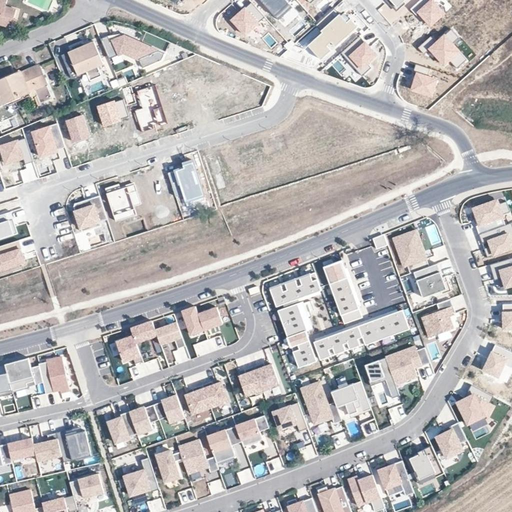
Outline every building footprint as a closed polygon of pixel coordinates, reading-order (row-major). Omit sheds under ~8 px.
[(6,5),(7,0),(0,0),(0,24),(12,27),(15,15),(4,13),(6,5)] [(260,0),(279,19),(292,7),(287,3),(290,0),(260,0)] [(432,0),(420,0),(411,9),(416,14),(418,12),(421,16),(431,26),(445,13),(432,0)] [(243,9),(231,20),(245,35),(257,24),(256,23),(264,16),(252,3),(247,8),(246,6),(243,9)] [(15,15),(17,9),(6,5),(4,13),(15,15)] [(343,18),(335,10),(317,26),(322,32),(308,45),(322,59),(358,26),(351,18),(347,22),(343,18)] [(458,37),(451,29),(446,35),(444,33),(435,42),(431,37),(419,48),(426,55),(431,50),(434,54),(445,66),(451,61),(457,68),(467,59),(452,43),(458,37)] [(114,49),(106,52),(110,60),(125,53),(139,60),(143,68),(162,60),(164,53),(125,36),(111,43),(114,49)] [(359,36),(341,53),(363,76),(372,68),(368,64),(377,55),(367,44),(359,36)] [(105,65),(95,41),(85,45),(63,55),(72,77),(87,71),(90,81),(107,73),(103,65),(105,65)] [(430,69),(416,64),(414,70),(417,71),(415,76),(411,90),(432,97),(439,79),(428,75),(430,69)] [(53,98),(39,65),(21,72),(12,76),(0,80),(0,103),(1,103),(2,104),(34,90),(40,104),(53,98)] [(129,84),(126,77),(118,81),(121,87),(129,84)] [(165,122),(153,85),(137,91),(142,107),(135,109),(141,130),(156,125),(165,122)] [(128,116),(122,100),(116,102),(116,100),(97,106),(104,127),(117,123),(123,121),(121,118),(128,116)] [(83,114),(65,120),(73,143),(83,139),(91,137),(83,114)] [(58,123),(32,132),(39,157),(53,152),(66,148),(58,123)] [(33,161),(25,139),(20,140),(19,138),(0,145),(0,149),(6,166),(20,160),(25,159),(26,163),(33,161)] [(204,196),(194,161),(183,164),(185,168),(182,169),(177,170),(186,201),(204,196)] [(154,176),(144,179),(155,214),(173,208),(163,177),(158,179),(155,179),(154,176)] [(106,188),(107,192),(120,189),(119,184),(106,188)] [(120,189),(107,192),(116,221),(137,215),(135,206),(140,205),(134,184),(124,187),(120,189)] [(88,200),(75,204),(73,209),(80,229),(102,224),(101,220),(107,219),(100,196),(88,200)] [(477,226),(480,235),(506,225),(502,214),(511,211),(507,201),(488,208),(487,206),(478,209),(480,215),(476,216),(480,225),(477,226)] [(0,238),(18,233),(15,223),(13,218),(8,220),(6,213),(0,215),(0,238)] [(511,248),(511,222),(506,225),(480,235),(483,243),(489,241),(491,246),(486,248),(489,257),(511,248)] [(415,272),(430,267),(421,243),(417,230),(394,238),(404,267),(408,265),(411,273),(415,272)] [(23,251),(19,241),(0,246),(0,275),(28,267),(23,251)] [(483,243),(488,258),(489,257),(486,248),(491,246),(489,241),(483,243)] [(371,260),(376,279),(395,274),(390,255),(371,260)] [(511,258),(490,265),(493,272),(494,277),(499,276),(502,287),(505,286),(506,288),(511,286),(511,258)] [(325,268),(342,315),(360,309),(343,261),(325,268)] [(424,298),(442,291),(447,289),(443,277),(441,270),(438,264),(430,267),(415,272),(424,298)] [(271,289),(277,307),(322,291),(316,273),(271,289)] [(451,290),(446,276),(443,277),(447,289),(442,291),(443,294),(451,290)] [(499,276),(494,277),(497,288),(502,287),(499,276)] [(260,292),(258,286),(249,289),(251,295),(260,292)] [(421,292),(411,294),(413,303),(423,302),(421,292)] [(451,299),(437,304),(440,311),(423,317),(430,337),(454,329),(450,317),(453,315),(450,307),(454,306),(451,299)] [(298,303),(308,330),(313,328),(303,301),(298,303)] [(317,361),(307,331),(308,330),(298,303),(278,310),(299,368),(317,361)] [(503,311),(502,311),(503,329),(511,328),(511,303),(503,304),(503,311)] [(196,306),(183,311),(192,335),(198,332),(205,330),(199,314),(196,306)] [(217,307),(199,314),(205,330),(214,327),(224,323),(217,307)] [(315,342),(321,360),(366,344),(366,345),(410,329),(403,309),(315,342)] [(134,335),(137,342),(148,338),(158,334),(156,330),(153,321),(131,328),(134,335)] [(178,322),(156,330),(158,334),(162,345),(170,342),(175,340),(178,349),(186,346),(178,322)] [(140,362),(143,361),(137,342),(134,335),(117,342),(124,361),(134,358),(136,364),(140,362)] [(223,335),(193,345),(197,357),(227,347),(223,335)] [(511,351),(495,344),(483,370),(500,378),(506,365),(511,367),(511,351)] [(422,366),(431,363),(425,347),(417,350),(416,346),(386,357),(395,380),(402,377),(404,381),(418,376),(415,368),(414,365),(421,363),(422,366)] [(396,397),(400,396),(396,384),(395,380),(386,357),(364,365),(371,386),(386,381),(392,398),(396,397)] [(29,358),(6,364),(8,373),(13,390),(13,391),(28,388),(27,384),(36,383),(37,386),(44,385),(40,366),(32,368),(29,358)] [(40,364),(40,366),(44,385),(46,395),(55,393),(54,389),(60,387),(61,391),(69,390),(63,358),(47,361),(47,363),(40,364)] [(263,363),(255,366),(264,392),(272,389),(271,387),(280,384),(273,364),(271,364),(266,366),(264,362),(263,363)] [(264,392),(255,366),(247,369),(245,369),(246,373),(241,375),(239,376),(246,396),(255,393),(256,395),(264,392)] [(8,373),(0,374),(0,392),(13,390),(8,373)] [(203,385),(211,407),(218,404),(218,405),(229,401),(222,382),(219,383),(214,384),(213,381),(211,382),(203,385)] [(340,388),(332,391),(336,402),(338,407),(346,404),(350,414),(359,411),(358,408),(361,407),(363,412),(372,409),(361,381),(349,385),(348,382),(339,385),(340,388)] [(320,382),(302,388),(315,425),(333,418),(335,424),(343,421),(338,407),(336,402),(329,404),(320,382)] [(204,409),(211,407),(203,385),(194,388),(193,388),(193,389),(194,392),(189,393),(186,395),(193,414),(204,410),(204,409)] [(494,397),(472,385),(469,391),(464,399),(466,402),(459,405),(468,425),(486,417),(487,417),(493,406),(490,404),(494,397)] [(163,401),(154,404),(160,420),(168,417),(170,423),(186,417),(177,395),(162,400),(163,401)] [(299,403),(273,412),(280,429),(297,423),(300,432),(308,429),(299,403)] [(146,407),(130,412),(138,434),(154,429),(152,423),(160,420),(154,404),(146,407)] [(130,412),(130,411),(121,414),(122,417),(108,422),(116,443),(130,438),(130,437),(138,434),(130,412)] [(266,416),(236,426),(237,427),(242,442),(244,447),(256,442),(263,439),(260,431),(270,428),(266,416)] [(374,419),(360,425),(364,437),(379,431),(374,419)] [(461,444),(468,440),(459,422),(451,426),(453,429),(446,433),(437,437),(447,458),(464,450),(461,444)] [(316,427),(318,434),(328,431),(326,424),(316,427)] [(242,442),(237,427),(209,437),(215,457),(217,463),(236,456),(232,445),(242,442)] [(72,430),(58,434),(63,456),(65,463),(78,460),(77,455),(91,452),(86,432),(83,433),(77,434),(76,429),(72,430)] [(336,449),(351,443),(346,431),(331,436),(336,449)] [(35,446),(37,455),(38,461),(63,456),(58,434),(49,436),(51,442),(47,443),(35,446)] [(9,445),(13,461),(37,455),(35,446),(33,439),(18,443),(9,445)] [(201,440),(179,447),(181,451),(183,459),(189,474),(209,467),(211,472),(220,469),(217,463),(215,457),(208,459),(201,440)] [(0,467),(14,465),(13,461),(9,445),(0,447),(0,467)] [(313,445),(299,449),(303,461),(317,456),(313,445)] [(435,478),(445,473),(432,445),(418,451),(420,454),(417,455),(411,458),(417,471),(414,472),(417,477),(418,477),(419,480),(433,473),(435,478)] [(171,450),(157,454),(166,482),(180,477),(175,462),(183,459),(181,451),(173,454),(171,450)] [(92,457),(91,452),(77,455),(78,460),(92,457)] [(160,489),(149,457),(141,460),(144,469),(125,476),(131,496),(138,494),(147,491),(146,488),(150,487),(151,489),(152,492),(160,489)] [(265,463),(270,475),(285,469),(281,457),(265,463)] [(415,493),(403,460),(394,463),(395,464),(395,467),(390,469),(389,466),(380,470),(389,496),(404,491),(406,496),(415,493)] [(249,468),(235,474),(240,486),(255,479),(249,468)] [(417,477),(420,485),(435,478),(433,473),(419,480),(418,477),(417,477)] [(70,483),(74,495),(82,493),(84,499),(94,496),(105,493),(99,475),(70,483)] [(358,476),(348,480),(357,506),(371,501),(375,511),(386,508),(373,475),(360,480),(358,476)] [(210,492),(221,492),(221,482),(210,482),(210,492)] [(327,487),(318,490),(326,511),(352,511),(343,486),(329,492),(327,487)] [(192,489),(178,492),(181,503),(194,500),(192,489)] [(45,511),(44,507),(36,509),(32,491),(10,496),(13,511),(45,511)] [(45,511),(72,511),(78,511),(74,496),(52,502),(51,498),(42,500),(44,507),(45,511)] [(293,497),(286,499),(291,511),(317,511),(313,498),(296,504),(293,497)]
